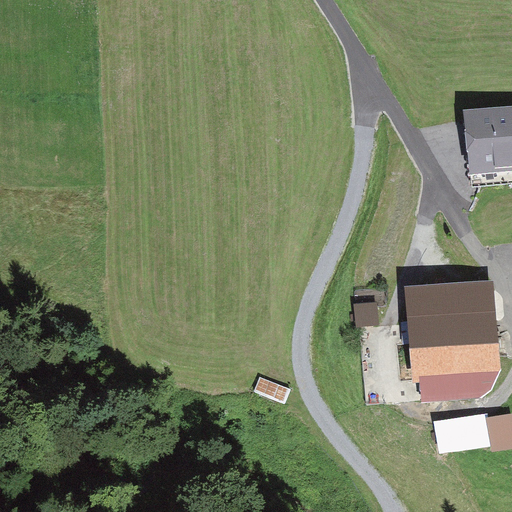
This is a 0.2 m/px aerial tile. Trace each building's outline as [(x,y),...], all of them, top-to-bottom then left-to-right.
[(511,120),(474,124),(478,175),(511,171),(511,120)] [(404,287),(412,383),(420,383),(421,403),(481,399),(492,390),(500,370),(493,280),(404,287)] [(377,303),(354,305),(356,328),(379,326),(377,303)] [(255,400),(286,411),(292,395),(261,384),(255,400)] [(511,419),(436,430),(441,465),(511,455),(511,419)]
